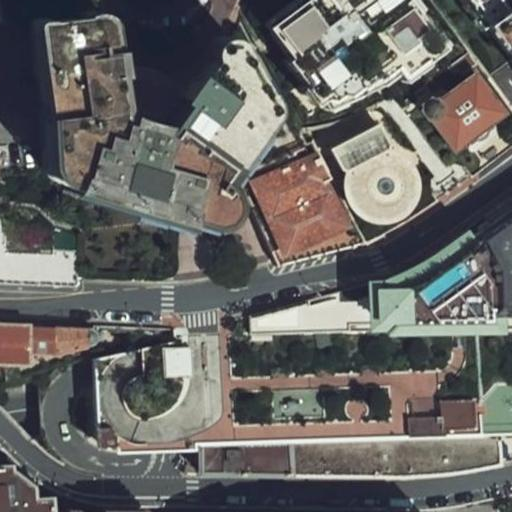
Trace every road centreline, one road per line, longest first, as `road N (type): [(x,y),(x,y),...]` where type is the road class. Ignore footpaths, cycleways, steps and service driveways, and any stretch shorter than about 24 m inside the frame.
road 1 (primary): [(511,387),(484,376),(236,356),(96,371),(63,390),(63,436),(92,461),(158,487)]
road 2 (residential): [(511,175),(412,241),(311,278),(193,300),(0,297)]
road 3 (primary): [(511,400),(211,389),(91,396),(0,414)]
road 4 (residential): [(158,487),(436,488),(511,475)]
road 5 (residential): [(0,423),(72,478),(158,487)]
